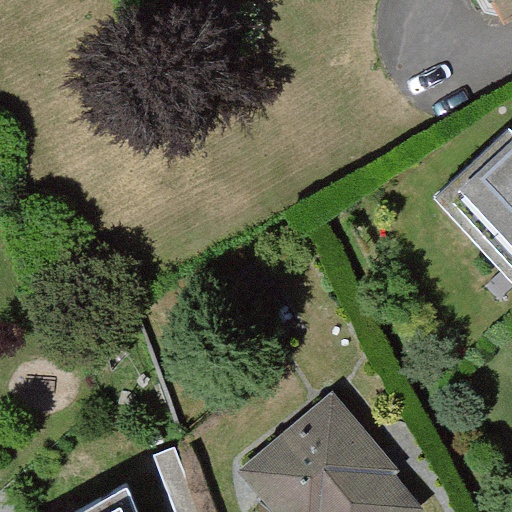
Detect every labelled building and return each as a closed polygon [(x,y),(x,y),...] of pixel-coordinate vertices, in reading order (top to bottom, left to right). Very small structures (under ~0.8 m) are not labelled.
[(511,0),(495,0),(507,21),(511,17),(511,0)] [(511,107),(424,188),(511,283),(511,107)] [(266,267),(237,285),(254,311),(283,293),(266,267)] [(396,475),(333,402),(245,477),(275,511),(419,511),(420,511),(392,479),(396,475)] [(199,511),(174,445),(152,454),(174,511),(199,511)] [(137,511),(128,488),(81,511),(137,511)]
